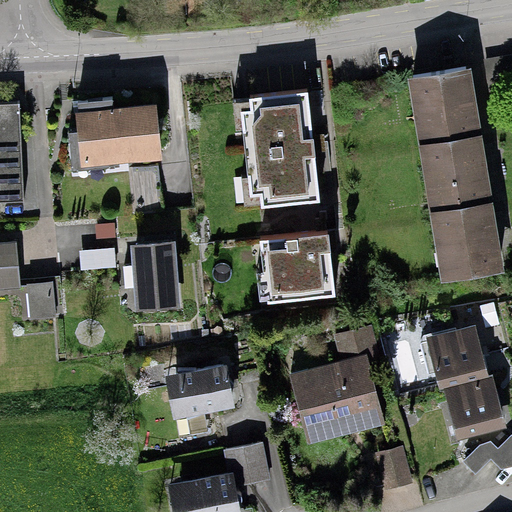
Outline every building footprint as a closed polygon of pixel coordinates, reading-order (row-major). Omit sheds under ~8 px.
[(511,57),(490,62),(495,91),(511,88),(511,57)] [(493,237),(481,167),(469,102),(463,66),(414,75),(450,276),(499,267),(493,237)] [(318,94),(259,99),(269,205),(328,199),(318,94)] [(77,101),(85,159),(161,149),(155,103),(115,108),(113,96),(77,101)] [(25,104),(0,104),(0,204),(29,204),(25,104)] [(337,233),(273,238),(278,298),(341,294),(337,233)] [(177,240),(134,243),(137,309),(181,307),(177,240)] [(18,243),(0,244),(0,291),(22,290),(18,243)] [(480,323),(431,336),(444,387),(493,374),(480,323)] [(370,325),(335,333),(341,358),(376,349),(370,325)] [(369,352),(292,370),(309,443),(386,426),(369,352)] [(231,365),(172,375),(179,417),(238,407),(231,365)] [(511,426),(500,375),(449,388),(462,441),(511,428),(511,426)] [(478,444),(460,462),(477,479),(492,465),(497,470),(511,466),(511,437),(510,436),(498,448),(491,441),(478,444)] [(257,439),(228,447),(238,483),(266,475),(257,439)] [(402,447),(375,452),(382,488),(409,483),(402,447)] [(232,511),(225,472),(172,481),(177,511),(232,511)]
